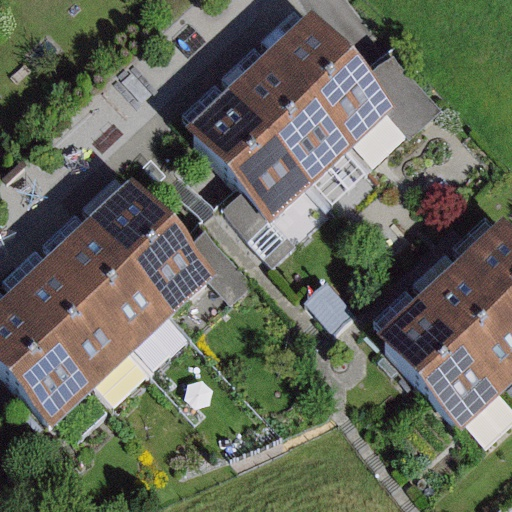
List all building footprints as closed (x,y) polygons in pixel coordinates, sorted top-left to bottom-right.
[(356,161),(398,122),(314,32),(272,71),(356,161)] [(314,200),(356,161),(272,71),(230,109),(314,200)] [(272,239),(314,200),(230,109),(188,148),(272,239)] [(134,198),(92,237),(177,326),(218,288),(134,198)] [(92,237),(51,276),(136,365),(177,326),(92,237)] [(511,329),(511,245),(504,238),(462,277),(511,329)] [(51,276),(10,314),(95,404),(136,365),(51,276)] [(504,406),(511,398),(511,329),(462,277),(420,316),(504,406)] [(10,314),(0,323),(0,385),(54,442),(95,404),(10,314)] [(462,445),(504,406),(420,316),(378,355),(462,445)]
